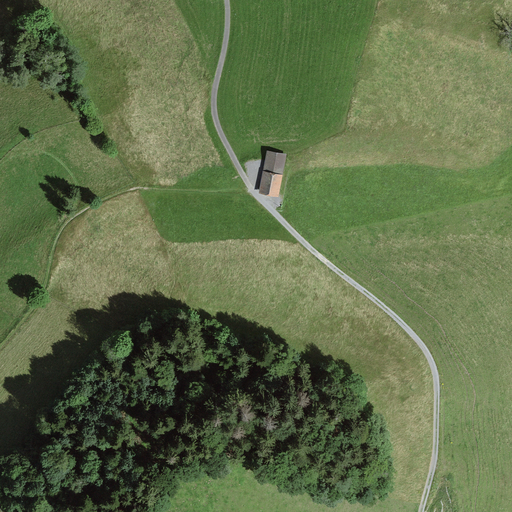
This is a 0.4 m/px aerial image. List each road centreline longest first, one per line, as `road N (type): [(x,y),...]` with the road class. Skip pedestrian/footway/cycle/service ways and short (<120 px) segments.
road 1 (track): [(421,511),(437,402),(427,353),(256,195)]
road 2 (track): [(0,344),(42,300),(53,240),(66,221),(143,187),(256,195)]
road 3 (track): [(256,195),(215,118),(227,0)]
